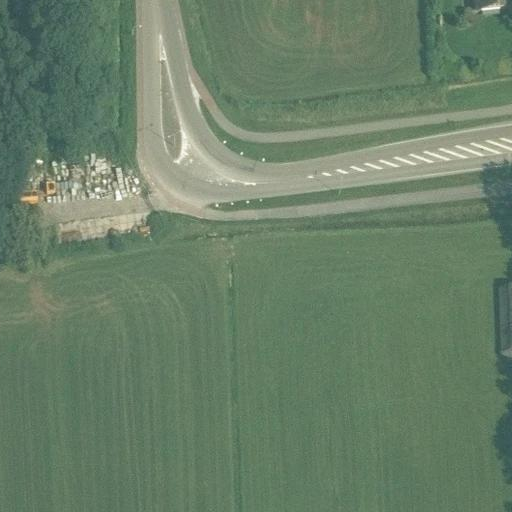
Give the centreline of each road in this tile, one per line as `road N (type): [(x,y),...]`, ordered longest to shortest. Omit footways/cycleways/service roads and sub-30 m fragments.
road 1 (tertiary): [(511,148),(253,183)]
road 2 (tertiary): [(158,26),(150,115),(160,166),(192,188),(220,192),(253,183)]
road 3 (tertiary): [(253,183),(210,159),(158,26)]
